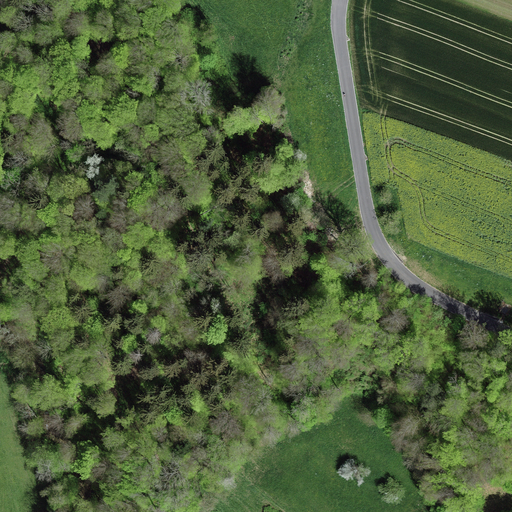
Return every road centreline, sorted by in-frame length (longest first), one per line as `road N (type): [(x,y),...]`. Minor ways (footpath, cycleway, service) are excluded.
road 1 (residential): [(340,0),(337,24),(370,233)]
road 2 (tertiary): [(370,233),(421,290),(511,336)]
